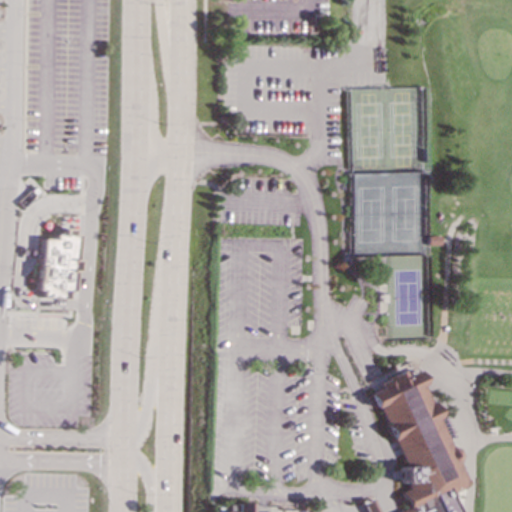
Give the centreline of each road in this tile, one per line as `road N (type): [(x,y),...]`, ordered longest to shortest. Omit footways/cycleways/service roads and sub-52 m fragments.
road 1 (secondary): [(135,0),(130,342)]
road 2 (secondary): [(169,511),(176,239)]
road 3 (secondary): [(135,449),(149,417),(177,192)]
road 4 (secondary): [(176,239),(179,41)]
